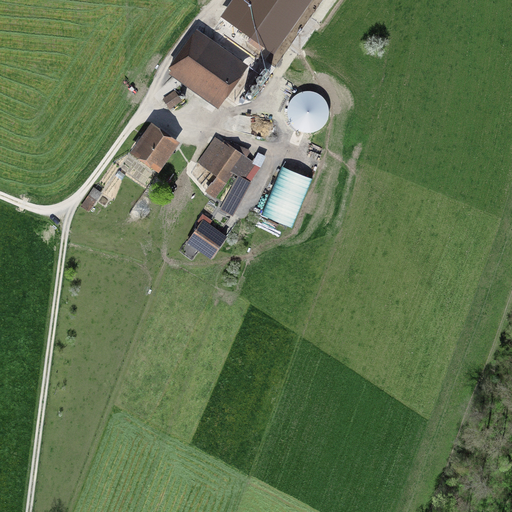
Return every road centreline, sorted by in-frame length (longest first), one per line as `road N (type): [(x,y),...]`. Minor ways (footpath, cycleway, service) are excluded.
road 1 (track): [(219,0),(64,217),(0,194)]
road 2 (track): [(64,217),(29,511)]
